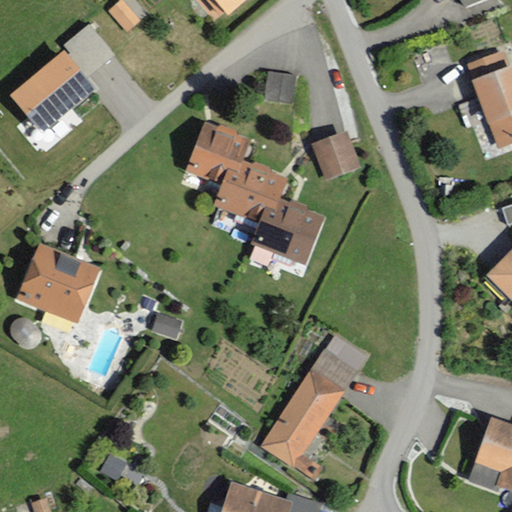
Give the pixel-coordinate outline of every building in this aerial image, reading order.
[(246,0),(214,0),(229,16),(246,0)] [(136,24),(116,4),(106,14),(126,34),(136,24)] [(90,24),(65,45),(90,75),(115,55),(90,24)] [(64,52),(10,97),(43,136),(97,91),(64,52)] [(503,71),(497,55),(463,68),(469,84),(466,85),(491,151),(511,143),(511,81),(507,69),(503,71)] [(290,78),(263,75),(260,100),(286,103),(290,78)] [(237,165),(244,144),(196,128),(181,174),(216,185),(208,210),(253,225),(245,248),(302,267),(318,218),(272,203),(280,179),(237,165)] [(354,168),(339,136),(308,149),(323,182),(354,168)] [(511,218),(511,202),(503,205),(507,220),(511,218)] [(511,245),(486,271),(511,296),(511,245)] [(94,272),(33,249),(12,303),(73,327),(94,272)] [(179,326),(153,316),(146,334),(172,344),(179,326)] [(364,360),(332,339),(325,351),(321,348),(256,450),(292,472),(364,360)] [(511,420),(492,414),(477,459),(501,467),(497,481),(511,486),(511,420)] [(313,511),(315,507),(284,496),(281,504),(226,485),(216,511),(313,511)]
